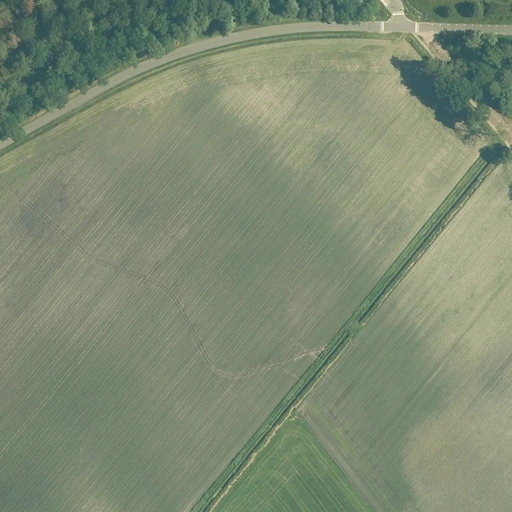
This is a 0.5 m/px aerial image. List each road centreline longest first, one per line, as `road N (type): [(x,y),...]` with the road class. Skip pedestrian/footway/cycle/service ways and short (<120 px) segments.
road 1 (track): [(511,144),(207,511)]
road 2 (unclassified): [(0,145),(111,82),(211,43),(276,30),(399,27)]
road 3 (track): [(425,27),(430,46),(511,143)]
